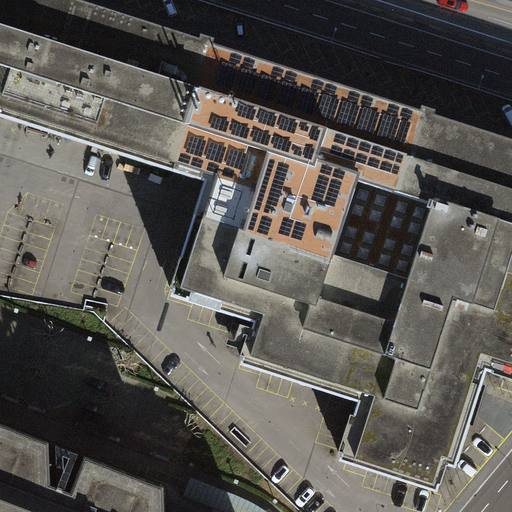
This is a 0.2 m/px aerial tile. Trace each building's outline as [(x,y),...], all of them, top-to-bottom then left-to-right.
[(0,0),(0,116),(173,172),(212,50),(199,46),(200,41),(69,0),(0,0)] [(370,272),(420,117),(421,112),(214,46),(212,50),(173,172),(185,176),(206,182),(195,216),(370,272)] [(370,272),(511,317),(511,140),(435,116),(433,121),(420,117),(370,272)] [(511,317),(370,272),(195,216),(188,237),(181,258),(180,257),(171,288),(174,289),(172,296),(254,323),(250,336),(247,335),(240,356),(243,357),(241,364),(358,402),(354,415),(351,414),(339,452),(342,453),(340,460),(437,491),(440,484),(441,484),(448,465),(456,467),(487,371),(493,373),(493,374),(511,380),(511,317)] [(0,511),(165,511),(164,487),(85,456),(71,492),(50,484),(49,442),(0,423),(0,511)] [(267,511),(261,508),(237,495),(191,477),(184,496),(214,507),(212,511),(267,511)]
